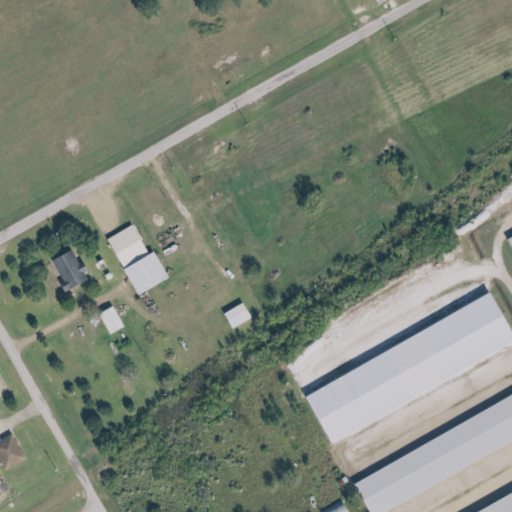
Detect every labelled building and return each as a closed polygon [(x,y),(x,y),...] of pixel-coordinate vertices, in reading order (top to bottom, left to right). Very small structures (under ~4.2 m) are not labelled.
[(157,251),(151,254),(136,225),(110,238),(140,296),(172,279),(157,251)] [(80,251),(57,259),(67,291),(90,283),(80,251)] [(254,317),(245,303),(224,315),(233,330),(254,317)] [(376,511),(511,447),(511,401),(355,477),(372,511),(376,511)] [(0,458),(5,470),(27,460),(14,433),(1,440),(0,438),(0,458)] [(511,511),(511,494),(474,511),(511,511)] [(320,511),(351,511),(345,499),(320,511)]
